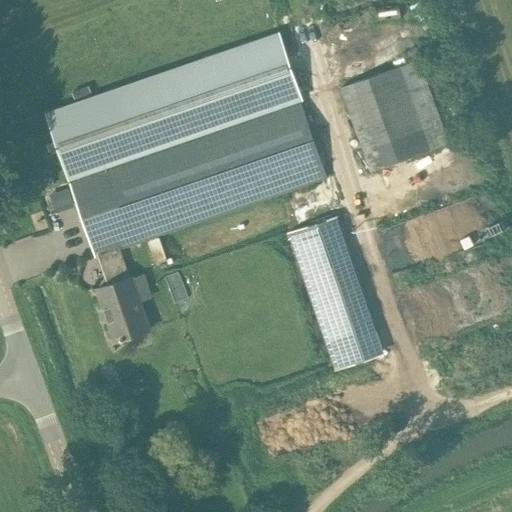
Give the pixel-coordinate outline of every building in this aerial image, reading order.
[(268,36),(46,113),(69,179),(96,257),(98,256),(122,248),(147,239),(159,235),(326,178),(300,102),(303,101),(280,32),(268,36)] [(421,63),(340,90),(368,174),(449,147),(421,63)] [(72,92),(75,99),(91,92),(88,84),(72,92)] [(51,176),(42,179),(45,187),(54,183),(51,176)] [(353,261),(337,216),(287,233),(303,279),(353,261)] [(159,235),(147,239),(155,263),(167,259),(159,235)] [(108,285),(98,289),(116,342),(135,335),(150,330),(140,301),(133,279),(122,248),(98,256),(108,285)] [(511,258),(481,267),(485,280),(511,272),(511,258)]
